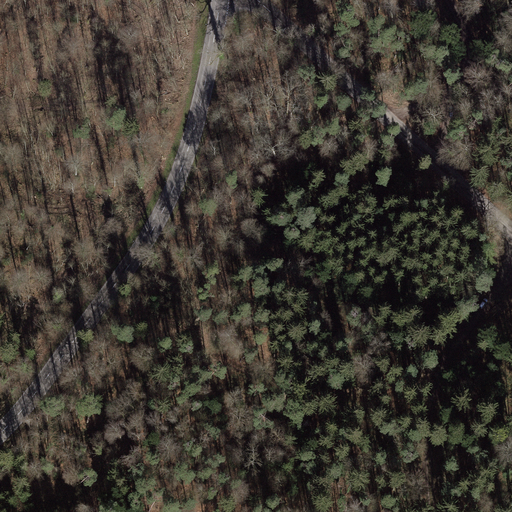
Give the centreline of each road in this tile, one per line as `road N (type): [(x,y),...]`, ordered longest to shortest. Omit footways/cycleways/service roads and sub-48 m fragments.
road 1 (secondary): [(220,0),(191,141),(168,200),(91,318),(0,433)]
road 2 (tertiary): [(511,230),(258,0)]
road 3 (track): [(511,274),(444,364),(432,402),(433,511)]
road 4 (track): [(450,0),(466,33),(468,61),(447,104),(384,115)]
